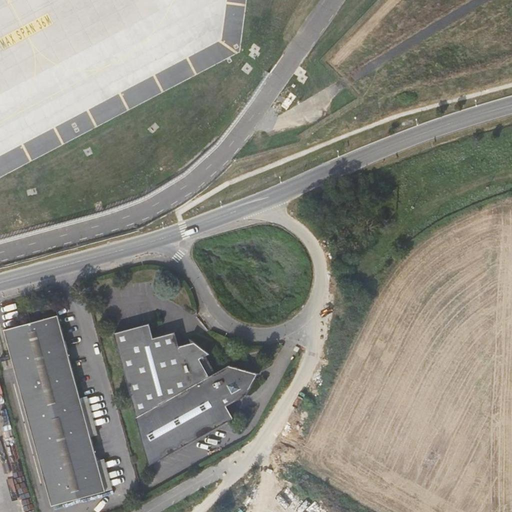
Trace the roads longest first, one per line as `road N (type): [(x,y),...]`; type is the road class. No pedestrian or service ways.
road 1 (unclassified): [(511,107),(369,153),(184,231),(0,282)]
road 2 (unknown): [(63,265),(124,480),(117,498),(81,511)]
